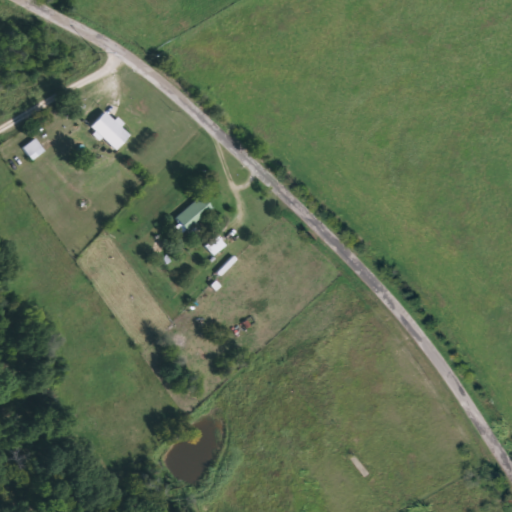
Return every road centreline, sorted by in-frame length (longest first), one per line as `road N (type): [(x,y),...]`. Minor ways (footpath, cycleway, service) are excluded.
road 1 (residential): [(511,467),(395,299),(250,156),(121,49),(24,0)]
road 2 (residential): [(0,121),(121,49)]
